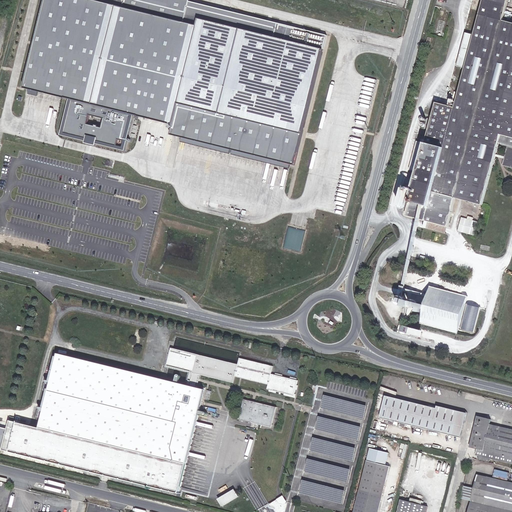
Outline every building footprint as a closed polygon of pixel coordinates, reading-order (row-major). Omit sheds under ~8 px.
[(50,0),(30,88),(73,99),(65,134),(90,140),(90,142),(101,145),(101,144),(129,151),(137,115),(176,125),(175,134),(182,135),(181,141),(290,168),(290,164),(297,166),(327,49),(326,48),(329,35),(192,1),(192,0),(50,0)] [(431,116),(427,115),(426,117),(424,117),(421,118),(421,120),(423,121),(424,121),(424,124),(428,125),(426,134),(420,133),(419,138),(415,137),(407,165),(416,167),(411,183),(406,203),(404,210),(423,216),(445,223),(454,193),(478,201),(491,154),(492,150),(494,143),(505,146),(503,152),(502,157),(500,160),(511,163),(511,19),(501,17),(505,0),(481,0),(473,32),(464,30),(455,62),(463,65),(452,103),(435,99),(431,116)] [(403,181),(397,200),(406,203),(411,183),(403,181)] [(455,227),(471,232),(475,219),(469,217),(469,215),(464,214),(464,215),(459,214),(455,227)] [(421,222),(443,229),(445,223),(423,216),(421,222)] [(408,293),(399,290),(401,282),(397,280),(396,283),(395,286),(392,296),(407,300),(408,293)] [(417,318),(454,329),(465,292),(428,282),(417,318)] [(414,306),(417,307),(419,299),(416,298),(416,296),(408,293),(407,300),(414,302),(414,306)] [(395,326),(400,327),(402,320),(404,312),(399,311),(395,326)] [(0,389),(4,390),(19,321),(0,317),(0,389)] [(414,331),(416,325),(402,320),(400,327),(414,331)] [(201,351),(200,353),(209,356),(210,351),(208,351),(209,348),(198,345),(198,344),(191,342),(190,345),(191,345),(190,348),(201,351)] [(174,381),(57,353),(40,427),(9,420),(2,450),(183,493),(202,415),(207,416),(209,416),(209,414),(209,412),(203,411),(207,389),(199,388),(201,382),(202,378),(203,372),(233,379),(235,372),(268,381),(267,385),(293,392),(298,377),(271,370),(272,366),(239,357),(237,365),(170,348),(167,362),(194,368),(190,385),(179,382),(180,377),(179,375),(177,375),(175,376),(174,381)] [(300,402),(240,387),(202,378),(201,382),(254,395),(253,400),(258,401),(259,396),(299,406),(300,402)] [(378,415),(458,436),(464,411),(435,403),(434,406),(384,393),(378,415)] [(362,417),(365,404),(323,394),(320,407),(362,417)] [(232,407),(233,401),(220,397),(219,404),(232,407)] [(250,421),(261,423),(266,404),(258,401),(253,400),(242,397),(236,421),(250,424),(250,421)] [(357,438),(360,425),(318,415),(315,428),(357,438)] [(511,427),(502,425),(503,420),(489,416),(481,447),(488,449),(487,455),(511,461),(511,427)] [(352,460),(355,446),(313,436),(310,450),(352,460)] [(365,486),(357,511),(379,511),(393,462),(372,456),(365,486)] [(347,481),(350,467),(308,458),(305,471),(347,481)] [(511,511),(511,481),(478,473),(475,487),(472,499),(468,511),(511,511)] [(342,502),(346,489),(303,479),(300,492),(342,502)] [(472,499),(475,487),(465,484),(463,497),(472,499)] [(246,492),(240,485),(226,497),(231,503),(246,492)] [(400,511),(428,511),(431,505),(404,498),(400,511)]
